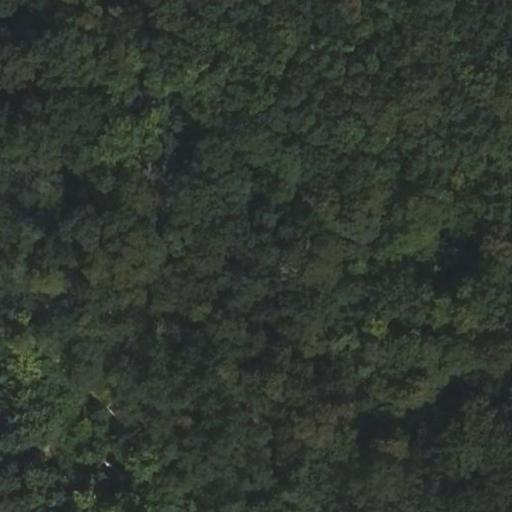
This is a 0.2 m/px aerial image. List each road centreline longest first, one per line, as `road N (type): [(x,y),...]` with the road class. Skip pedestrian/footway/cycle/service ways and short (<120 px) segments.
road 1 (track): [(167,511),(0,343)]
road 2 (track): [(304,78),(511,70)]
